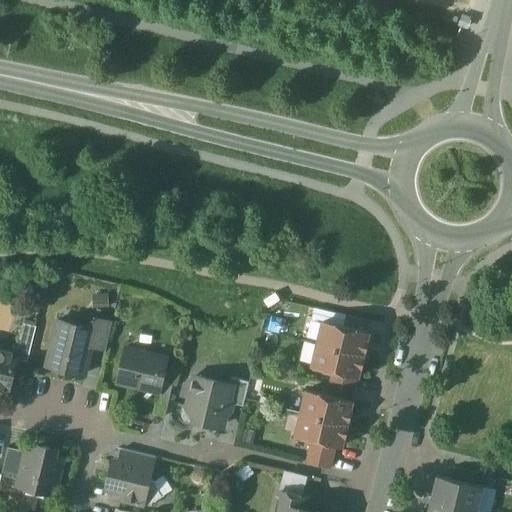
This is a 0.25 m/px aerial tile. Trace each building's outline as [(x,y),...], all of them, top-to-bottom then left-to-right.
[(112,322),(90,317),(87,327),(94,329),(89,347),(91,347),(106,351),(112,322)] [(87,327),(58,320),(47,365),(85,375),(91,347),(89,347),(94,329),(87,327)] [(369,332),(323,321),(318,344),(363,354),(364,351),(366,351),(368,342),(366,341),(369,332)] [(24,324),(17,351),(18,352),(16,359),(28,362),(36,327),(24,324)] [(363,354),(318,344),(312,367),(333,371),(356,377),(358,377),(360,367),(362,368),(364,359),(362,358),(363,354)] [(17,351),(0,347),(0,392),(8,394),(18,352),(17,351)] [(167,358),(126,348),(118,383),(159,393),(161,383),(167,358)] [(356,377),(333,371),(330,383),(353,389),(356,377)] [(230,385),(196,377),(190,381),(188,389),(191,394),(188,407),(183,410),(182,416),(185,421),(191,422),(196,420),(222,426),(228,403),(232,386),(230,385)] [(249,382),(232,378),(230,385),(232,386),(228,403),(243,406),(249,382)] [(173,386),(161,383),(159,393),(154,414),(165,417),(173,386)] [(353,389),(330,383),(328,395),(351,400),(353,389)] [(328,395),(307,390),(301,413),(347,424),(348,420),(350,420),(352,411),(350,411),(352,401),(351,400),(328,395)] [(347,424),(301,413),(296,436),(312,440),(335,445),(341,446),(344,437),(346,437),(348,428),(346,427),(347,424)] [(335,445),(312,440),(310,451),(333,457),(335,445)] [(56,450),(37,446),(35,453),(26,451),(26,452),(19,480),(18,486),(35,490),(34,494),(48,497),(49,494),(51,485),(57,486),(63,460),(54,458),(56,450)] [(26,452),(8,448),(2,474),(2,475),(19,480),(26,452)] [(155,457),(122,450),(119,461),(119,462),(152,469),(155,457)] [(333,457),(310,451),(307,463),(330,468),(333,457)] [(152,469),(119,462),(119,461),(115,460),(114,468),(112,474),(110,474),(107,488),(123,492),(122,499),(144,504),(150,481),(152,469)] [(476,472),(454,467),(451,479),(473,484),(476,472)] [(451,479),(437,475),(432,497),(478,508),(483,486),(473,484),(451,479)] [(162,497),(153,482),(150,481),(144,504),(152,506),(153,502),(162,497)] [(316,500),(286,492),(280,511),(314,511),(316,500)] [(476,511),(478,508),(432,497),(428,511),(476,511)]
